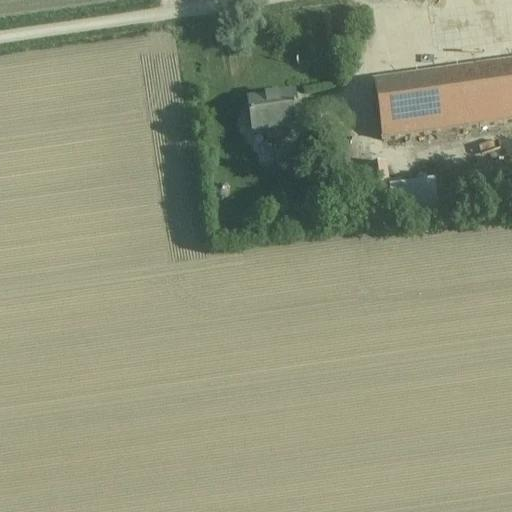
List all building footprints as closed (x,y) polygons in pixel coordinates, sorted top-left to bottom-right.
[(380,143),(511,123),(511,63),(371,84),(380,143)] [(251,136),(266,134),(267,143),(284,141),(283,132),(296,130),(291,95),(247,101),(251,136)] [(279,170),(301,167),(299,150),(277,153),(279,170)] [(371,200),(387,197),(391,225),(511,207),(511,164),(385,183),(383,168),(367,170),(371,200)] [(216,190),(216,195),(219,199),(224,199),(228,195),(228,190),(225,186),(220,186),(216,190)]
